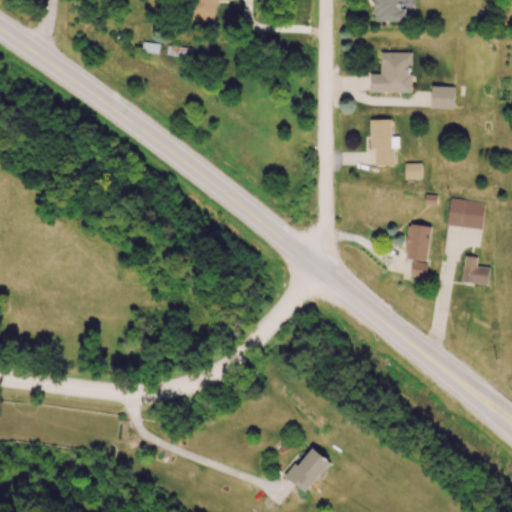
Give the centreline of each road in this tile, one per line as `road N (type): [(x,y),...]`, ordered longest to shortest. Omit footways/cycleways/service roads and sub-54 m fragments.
road 1 (secondary): [(359,301),(0,28)]
road 2 (residential): [(312,263),(254,342),(197,382),(131,394),(0,379)]
road 3 (residential): [(312,263),(325,227),(326,0)]
road 4 (secondary): [(359,301),(511,433)]
road 5 (secondary): [(511,413),(359,301)]
